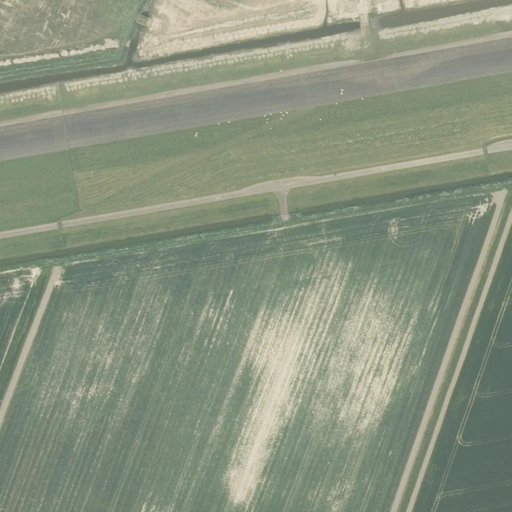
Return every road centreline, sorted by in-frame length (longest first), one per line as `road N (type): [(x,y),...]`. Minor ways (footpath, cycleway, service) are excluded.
road 1 (track): [(0,156),(511,66)]
road 2 (track): [(73,222),(320,100)]
